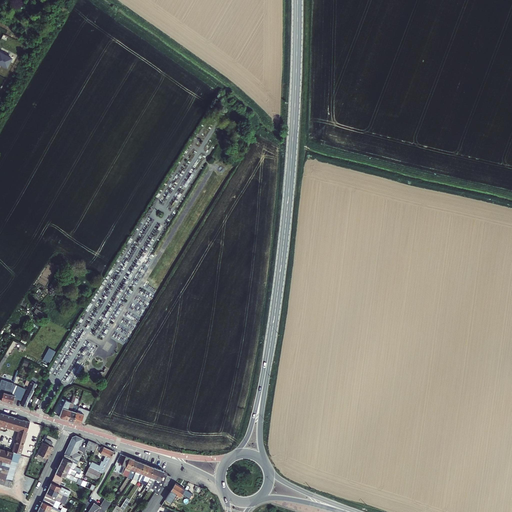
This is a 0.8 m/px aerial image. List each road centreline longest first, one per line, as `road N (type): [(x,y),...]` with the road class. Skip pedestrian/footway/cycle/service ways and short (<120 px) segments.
road 1 (secondary): [(264,376),(286,218),(297,0)]
road 2 (secondary): [(69,427),(183,464),(222,487)]
